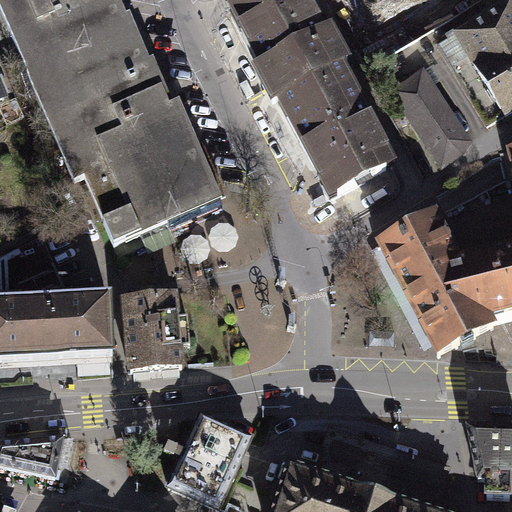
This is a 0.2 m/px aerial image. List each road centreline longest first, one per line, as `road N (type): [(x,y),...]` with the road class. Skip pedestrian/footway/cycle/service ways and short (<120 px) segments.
road 1 (secondary): [(320,387),(0,422)]
road 2 (residential): [(303,260),(174,0)]
road 3 (residential): [(303,260),(511,135)]
road 4 (residential): [(320,387),(314,294),(303,260)]
